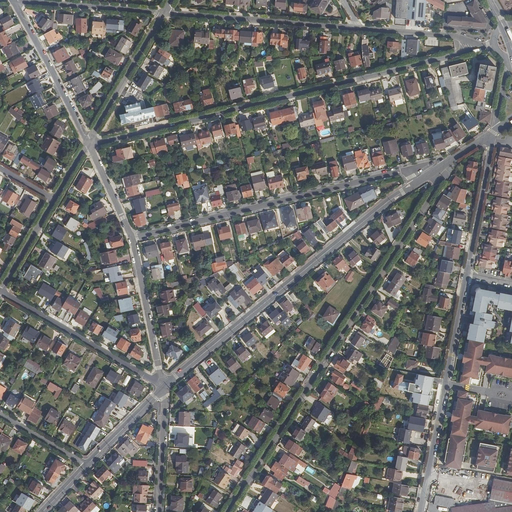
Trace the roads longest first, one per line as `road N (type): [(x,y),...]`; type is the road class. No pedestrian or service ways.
road 1 (residential): [(88,141),(485,46)]
road 2 (residential): [(431,172),(433,191),(227,511)]
road 3 (tertiary): [(415,183),(163,387)]
road 4 (residential): [(131,238),(407,169)]
road 5 (residential): [(465,275),(420,511)]
road 6 (residential): [(358,28),(164,12)]
road 7 (residential): [(0,291),(163,387)]
road 8 (residential): [(12,0),(88,141)]
road 9 (residential): [(164,12),(12,0)]
road 10 (residential): [(131,238),(163,387)]
road 11 (residential): [(88,141),(164,12)]
road 12 (residential): [(488,135),(465,275)]
road 13 (residential): [(485,46),(358,28)]
road 14 (residential): [(158,511),(163,387)]
